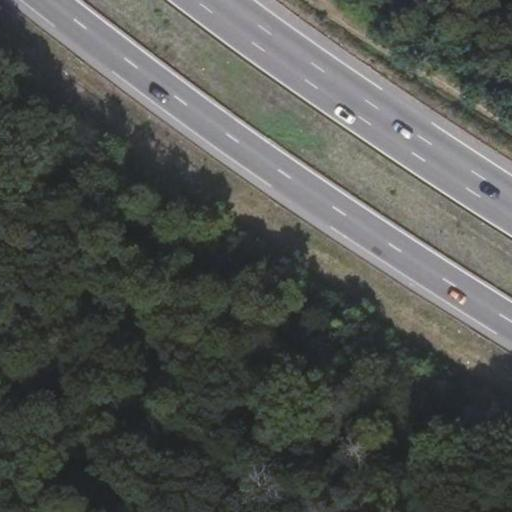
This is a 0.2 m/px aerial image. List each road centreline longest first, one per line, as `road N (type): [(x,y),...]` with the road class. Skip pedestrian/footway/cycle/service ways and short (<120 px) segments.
road 1 (trunk): [(43,0),(185,106),(511,324)]
road 2 (trunk): [(511,208),(206,0)]
road 3 (track): [(511,119),(328,0)]
